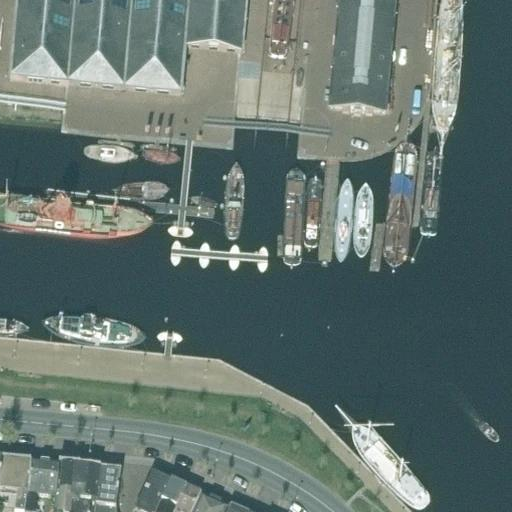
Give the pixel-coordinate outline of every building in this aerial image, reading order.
[(242,55),(246,0),(17,0),(10,81),(181,98),(184,69),(185,50),(242,55)] [(385,117),(395,0),(339,0),(329,112),(385,117)] [(76,205),(2,201),(0,200),(0,226),(25,232),(122,241),(136,239),(143,235),(151,231),(154,229),(154,227),(147,220),(138,215),(124,211),(76,205)] [(14,511),(23,511),(24,509),(31,465),(2,462),(0,482),(0,494),(16,496),(14,511)] [(54,500),(58,468),(31,465),(24,509),(34,510),(36,498),(54,500)] [(73,511),(79,470),(58,468),(54,500),(52,511),(73,511)] [(93,511),(100,472),(79,470),(73,511),(93,511)] [(115,511),(121,474),(100,472),(93,511),(115,511)] [(158,511),(170,485),(152,477),(136,511),(158,511)] [(175,511),(185,491),(170,485),(158,511),(175,511)] [(193,511),(200,498),(185,491),(175,511),(193,511)] [(230,511),(231,511),(200,498),(193,511),(230,511)]
